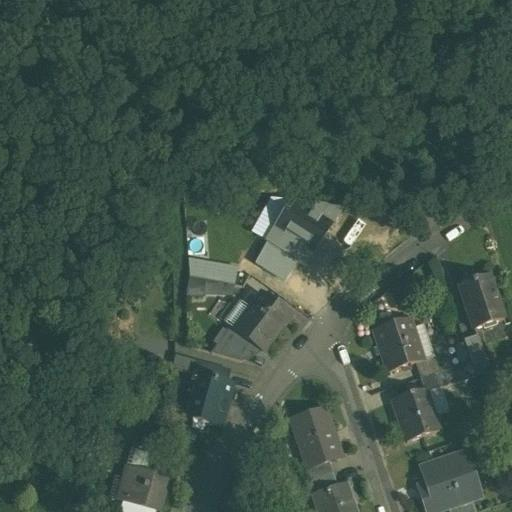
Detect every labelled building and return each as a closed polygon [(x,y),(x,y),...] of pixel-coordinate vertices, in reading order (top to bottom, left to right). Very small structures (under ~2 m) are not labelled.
[(338,213),(297,207),(287,222),(285,221),(284,221),(283,221),(281,222),(279,225),(276,223),(273,228),(276,230),(276,229),(306,249),(312,253),(338,213)] [(276,230),(267,243),(297,262),(306,249),(276,229),(276,230)] [(208,284),(187,279),(187,291),(205,296),(208,284)] [(490,279),(458,288),(472,333),(503,323),(490,279)] [(289,318),(260,297),(250,311),(249,310),(233,331),(253,346),(263,353),(289,318)] [(408,321),(374,333),(389,375),(415,366),(423,363),(423,362),(408,321)] [(230,328),(210,355),(240,364),(253,346),(233,331),(230,328)] [(485,363),(476,338),(464,342),(471,363),(472,368),(485,363)] [(437,357),(423,362),(423,363),(415,366),(420,381),(443,373),(437,357)] [(472,368),(471,363),(443,373),(449,390),(477,380),(472,368)] [(230,373),(195,364),(192,376),(226,385),(230,373)] [(443,373),(420,381),(424,393),(427,392),(429,397),(449,390),(443,373)] [(226,385),(192,376),(187,394),(192,402),(188,415),(192,422),(220,429),(224,416),(227,406),(232,387),(226,385)] [(424,393),(396,403),(409,441),(440,431),(429,397),(427,392),(424,393)] [(325,412),(291,423),(305,468),(306,470),(329,463),(340,459),(325,412)] [(468,452),(420,468),(428,494),(420,497),(425,511),(437,511),(447,509),(471,501),(472,500),(464,476),(475,473),(468,452)] [(329,463),(306,470),(305,468),(299,470),(304,485),(333,475),(329,463)] [(156,511),(166,481),(131,471),(121,504),(151,511),(156,511)] [(333,475),(304,485),(307,493),(336,483),(333,475)] [(337,488),(336,483),(307,493),(308,497),(313,496),(318,511),(355,511),(346,485),(337,488)] [(475,511),(471,501),(447,509),(448,511),(475,511)]
